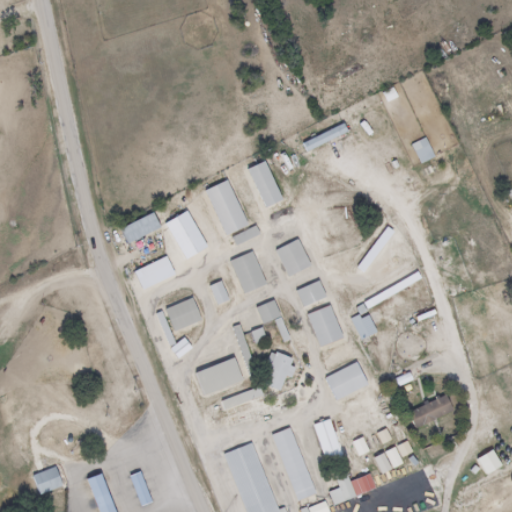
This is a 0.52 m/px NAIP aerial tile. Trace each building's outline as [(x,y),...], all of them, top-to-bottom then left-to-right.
[(416,164),(431,159),(424,139),(409,143),(416,164)] [(243,169),(259,209),(277,202),(261,162),(243,169)] [(200,191),(220,238),(245,227),(225,180),(200,191)] [(156,230),(149,214),(115,229),(122,245),(156,230)] [(307,268),(295,241),(272,250),(284,278),(307,268)] [(225,262),(240,296),(263,285),(249,252),(225,262)] [(204,288),(214,308),(227,301),(217,282),(204,288)] [(299,308),(322,300),(316,282),(292,291),(299,308)] [(169,332),(198,323),(190,299),(161,309),(169,332)] [(251,309),(259,326),(277,318),(270,301),(251,309)] [(339,340),(326,306),(303,315),(315,349),(339,340)] [(348,322),(358,341),(373,333),(363,314),(348,322)] [(231,328),(243,379),(251,377),(240,326),(231,328)] [(261,342),(259,333),(250,335),(252,344),(261,342)] [(282,377),(285,378),(292,361),(269,352),(256,384),(275,392),(282,377)] [(199,397),(239,384),(231,359),(191,372),(199,397)] [(321,378),(332,402),(364,387),(353,363),(321,378)] [(259,396),(256,386),(217,402),(221,411),(259,396)] [(449,412),(441,395),(403,413),(410,429),(449,412)] [(339,458),(327,419),(310,425),(322,464),(339,458)] [(289,428),(269,434),(291,502),(311,496),(289,428)] [(240,511),(280,511),(277,511),(273,511),(252,443),(222,453),(240,511)] [(37,497),(59,486),(50,467),(28,478),(37,497)] [(336,488),(325,492),(330,506),(381,486),(375,472),(347,483),(341,467),(329,472),(336,488)] [(146,504),(139,474),(127,477),(135,507),(146,504)] [(83,479),(92,511),(109,511),(98,475),(83,479)]
